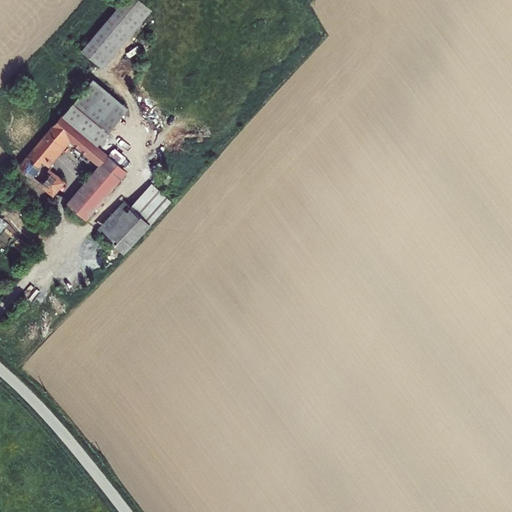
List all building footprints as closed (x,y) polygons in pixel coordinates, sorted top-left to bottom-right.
[(100,80),(149,22),(129,4),(79,62),(100,80)] [(88,92),(58,128),(92,157),(122,122),(88,92)] [(40,175),(46,180),(47,179),(44,177),(66,152),(95,177),(104,167),(92,157),(58,128),(16,176),(29,187),(40,175)] [(80,230),(122,182),(104,167),(95,177),(63,215),(80,230)] [(40,175),(29,187),(49,204),(58,193),(45,181),(46,180),(40,175)] [(145,197),(124,219),(143,237),(164,215),(145,197)] [(143,237),(124,219),(117,213),(92,241),(117,265),(143,237)]
